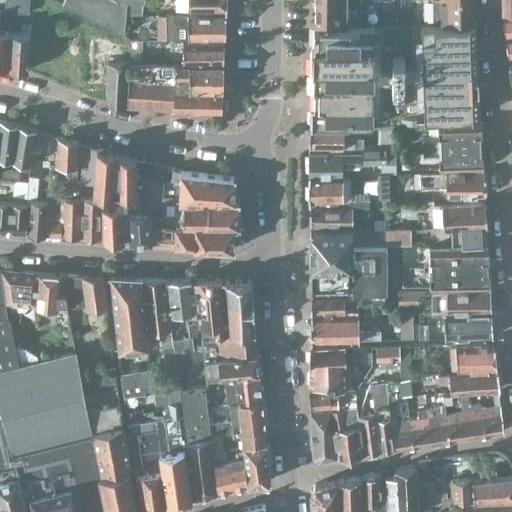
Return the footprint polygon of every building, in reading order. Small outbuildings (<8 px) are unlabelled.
[(30,0),(23,0),(5,0),(5,12),(29,13),(30,0)] [(64,0),(62,4),(82,14),(89,0),(64,0)] [(89,0),(82,14),(102,24),(104,0),(89,0)] [(116,1),(115,0),(104,0),(102,24),(124,35),(127,2),(116,1)] [(176,0),(176,10),(187,10),(224,10),(224,0),(176,0)] [(275,0),(279,1),(278,39),(291,39),(291,0),(275,0)] [(354,0),(315,0),(315,23),(359,24),(360,7),(355,7),(354,0)] [(474,21),(473,0),(439,0),(440,9),(441,9),(441,22),(474,21)] [(511,0),(501,0),(502,11),(511,10),(511,0)] [(0,65),(8,67),(10,32),(0,30),(0,18),(0,11),(0,65)] [(400,12),(401,23),(409,22),(409,14),(407,11),(400,12)] [(401,23),(400,12),(390,12),(391,17),(384,17),(384,23),(401,23)] [(511,14),(502,15),(506,37),(511,35),(511,14)] [(134,29),(150,29),(149,15),(134,16),(134,29)] [(166,25),(166,38),(183,38),(187,37),(224,36),(225,15),(187,15),(158,15),(158,25),(166,25)] [(474,23),(420,25),(424,118),(477,116),(476,93),(478,93),(476,46),(475,46),(474,23)] [(312,44),(311,65),(312,65),(312,84),(313,84),(313,103),(310,103),(310,124),(372,125),(377,25),(314,24),(313,44),(312,44)] [(30,33),(10,32),(8,67),(28,71),(30,33)] [(130,49),(129,61),(129,63),(143,63),(142,39),(130,39),(130,49)] [(168,63),(183,63),(223,63),(224,42),(183,42),(183,55),(168,55),(168,63)] [(392,55),(392,86),(404,86),(404,55),(392,55)] [(128,78),(129,63),(129,61),(107,61),(106,102),(126,105),(128,78)] [(174,80),(174,88),(173,109),(221,111),(223,63),(183,63),(168,63),(143,63),(129,63),(128,78),(151,79),(174,80)] [(150,107),(151,79),(128,78),(126,105),(150,107)] [(173,109),(174,88),(174,80),(151,79),(150,107),(173,109)] [(0,119),(0,157),(12,161),(18,125),(0,119)] [(481,121),(437,122),(438,136),(422,137),(423,156),(438,155),(439,169),(483,167),(481,121)] [(353,138),(343,138),(344,125),(309,124),(308,147),(343,148),(353,148),(353,138)] [(18,125),(12,161),(29,165),(36,130),(18,125)] [(49,163),(49,180),(64,180),(76,180),(78,143),(57,136),(57,137),(55,164),(49,163)] [(82,167),(81,180),(82,180),(81,184),(94,184),(96,148),(89,146),(88,167),(82,167)] [(363,147),(362,147),(362,164),(396,164),(396,147),(363,147)] [(94,184),(93,194),(135,194),(144,204),(144,160),(96,148),(94,184)] [(361,165),(361,164),(361,153),(309,153),(309,173),(342,173),(342,165),(361,165)] [(2,168),(2,177),(10,178),(11,169),(2,168)] [(171,180),(163,180),(163,194),(170,194),(170,199),(232,199),(234,199),(234,176),(192,171),(182,170),(180,169),(173,168),(171,180)] [(11,169),(10,178),(19,179),(19,170),(11,169)] [(446,195),(485,195),(484,172),(445,173),(413,174),(414,187),(445,186),(446,195)] [(342,200),(342,173),(309,173),(309,200),(342,200)] [(29,203),(27,233),(45,234),(47,200),(37,199),(39,177),(29,176),(27,199),(29,199),(29,203)] [(63,194),(62,235),(79,236),(80,200),(80,197),(81,184),(82,180),(81,180),(76,180),(64,180),(63,194)] [(389,189),(378,189),(379,198),(384,198),(385,198),(385,201),(389,201),(389,193),(389,189)] [(47,200),(45,234),(62,235),(63,194),(47,193),(47,199),(47,200)] [(80,200),(79,236),(102,238),(101,207),(101,197),(80,197),(80,200)] [(169,215),(152,214),(152,216),(152,242),(174,244),(174,245),(194,247),(194,246),(233,249),(233,228),(245,227),(245,199),(234,199),(232,199),(170,199),(169,215)] [(0,231),(27,233),(28,203),(0,201),(0,231)] [(310,207),(310,225),(353,227),(352,215),(369,215),(369,201),(348,201),(347,208),(310,207)] [(450,229),(451,245),(461,245),(486,244),(485,226),(486,226),(485,203),(442,205),(443,230),(450,229)] [(144,206),(101,206),(102,238),(123,241),(129,241),(152,242),(152,216),(144,206)] [(384,229),(353,230),(353,246),(384,246),(384,229)] [(410,243),(410,229),(385,229),(384,243),(410,243)] [(386,291),(386,246),(384,246),(353,246),(353,230),(310,230),(310,269),(311,269),(311,285),(311,290),(351,291),(386,291)] [(397,256),(397,245),(387,245),(387,256),(397,256)] [(461,245),(451,245),(429,246),(429,287),(490,285),(487,247),(461,247),(461,245)] [(397,256),(387,256),(387,266),(397,266),(397,256)] [(397,266),(387,266),(387,275),(397,275),(397,266)] [(107,511),(93,432),(88,410),(84,389),(83,389),(76,350),(19,364),(9,317),(7,317),(3,290),(4,290),(0,269),(0,268),(0,408),(26,511),(107,511)] [(4,290),(35,293),(38,272),(0,269),(4,290)] [(35,293),(34,307),(57,309),(68,309),(67,307),(66,294),(59,293),(61,274),(38,272),(35,293)] [(63,274),(66,294),(67,307),(78,307),(86,307),(81,275),(63,274)] [(86,307),(105,308),(106,308),(102,276),(81,275),(86,307)] [(397,275),(387,275),(387,285),(397,285),(397,275)] [(143,277),(111,277),(119,351),(148,348),(147,332),(143,277)] [(165,278),(143,277),(147,332),(163,331),(163,334),(161,335),(162,347),(173,345),(172,339),(169,315),(165,278)] [(169,315),(194,312),(190,278),(165,278),(169,315)] [(225,279),(194,278),(200,326),(201,336),(215,335),(227,333),(225,279)] [(251,279),(225,279),(227,333),(255,331),(251,279)] [(351,300),(351,291),(311,290),(310,313),(358,313),(358,300),(351,300)] [(423,291),(397,290),(397,304),(419,304),(423,301),(423,291)] [(431,312),(454,312),(491,312),(490,291),(431,292),(431,312)] [(492,335),(491,312),(445,312),(446,337),(492,335)] [(358,313),(310,313),(309,339),(359,339),(380,339),(380,330),(358,330),(358,313)] [(413,313),(400,313),(400,338),(413,338),(413,313)] [(174,351),(194,349),(192,336),(198,336),(197,323),(187,324),(189,336),(172,339),(173,345),(174,351)] [(426,325),(418,325),(419,338),(427,338),(426,325)] [(255,331),(227,333),(215,335),(215,338),(201,339),(202,349),(204,359),(212,358),(257,353),(255,331)] [(497,370),(497,369),(496,369),(493,342),(455,344),(455,346),(449,347),(451,372),(497,370)] [(377,359),(399,359),(399,344),(377,345),(377,359)] [(409,344),(399,344),(399,359),(400,377),(410,377),(409,344)] [(332,388),(350,387),(349,364),(345,364),(345,346),(309,348),(309,349),(308,384),(308,386),(332,384),(332,388)] [(205,366),(204,359),(202,349),(190,351),(191,368),(205,366)] [(257,353),(212,358),(204,359),(205,366),(206,376),(219,375),(258,370),(257,353)] [(154,391),(154,388),(151,367),(120,372),(124,395),(154,391)] [(219,375),(223,375),(227,404),(229,403),(261,399),(258,370),(219,375)] [(499,387),(497,370),(451,372),(438,373),(438,380),(449,380),(450,392),(499,387)] [(411,395),(409,378),(400,379),(402,396),(411,395)] [(385,381),(370,383),(374,412),(379,451),(394,448),(391,422),(389,407),(387,397),(385,381)] [(308,386),(310,412),(330,409),(342,408),(357,407),(356,390),(350,387),(332,388),(332,384),(308,386)] [(146,511),(166,505),(191,499),(179,391),(179,385),(154,388),(154,391),(156,405),(168,403),(169,415),(128,423),(136,472),(143,511),(146,511)] [(188,390),(179,391),(191,499),(216,493),(209,434),(208,428),(196,429),(194,413),(190,413),(188,390)] [(398,396),(387,397),(389,407),(399,406),(398,396)] [(217,433),(221,432),(233,431),(234,437),(236,437),(244,436),(265,433),(261,399),(229,403),(231,420),(209,422),(209,427),(208,428),(209,434),(217,433)] [(88,410),(93,432),(107,511),(136,511),(128,471),(130,471),(123,426),(119,404),(88,410)] [(504,431),(500,404),(480,407),(484,434),(504,431)] [(363,454),(359,423),(358,415),(357,407),(342,408),(330,409),(338,458),(363,454)] [(465,437),(484,434),(480,407),(461,410),(465,437)] [(26,511),(0,408),(0,511),(26,511)] [(318,461),(338,458),(330,409),(310,412),(313,458),(318,461)] [(447,440),(465,437),(461,410),(444,413),(447,440)] [(363,454),(379,451),(374,412),(358,415),(359,423),(363,454)] [(444,413),(426,416),(430,443),(447,440),(444,413)] [(426,416),(408,419),(411,446),(430,443),(426,416)] [(394,448),(411,446),(408,419),(391,422),(394,448)] [(221,432),(217,433),(209,434),(216,493),(246,485),(249,485),(246,456),(244,456),(237,457),(226,459),(224,449),(221,432)] [(244,436),(246,456),(249,485),(266,482),(270,476),(265,433),(244,436)] [(395,476),(385,476),(386,511),(417,511),(416,487),(416,466),(416,465),(416,464),(394,468),(395,476)] [(384,511),(381,475),(381,471),(360,474),(361,511),(384,511)] [(511,473),(480,477),(450,480),(451,494),(446,495),(446,490),(436,491),(435,481),(418,482),(420,511),(432,509),(431,503),(435,503),(467,500),(511,496),(511,473)] [(337,478),(337,507),(343,506),(343,511),(361,511),(360,474),(339,478),(337,478)] [(343,511),(343,506),(337,507),(337,478),(315,483),(310,489),(311,511),(343,511)] [(511,511),(511,496),(467,500),(467,510),(442,510),(441,511),(511,511)]
